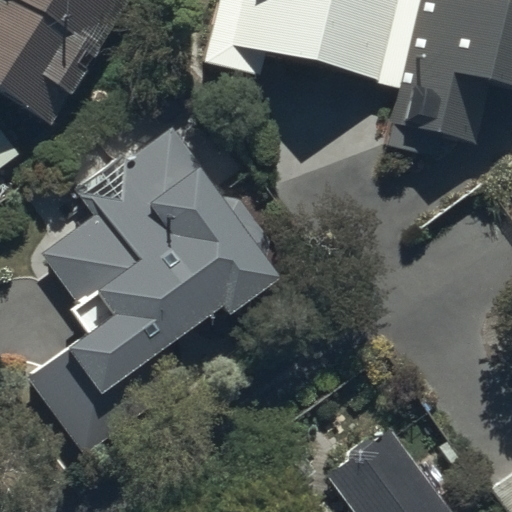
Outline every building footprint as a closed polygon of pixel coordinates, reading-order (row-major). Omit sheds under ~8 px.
[(0,0),(0,97),(45,125),(121,0),(0,0)] [(511,0),(216,0),(203,59),(258,72),(263,50),(395,80),(381,142),(480,164),(499,82),(511,84),(511,0)] [(88,319),(23,365),(83,448),(191,371),(166,337),(221,297),(224,301),(276,263),(257,236),(267,229),(236,186),(254,173),(202,100),(23,229),(88,319)] [(459,511),(392,420),(322,471),(352,511),(459,511)] [(511,511),(511,470),(490,487),(508,511),(511,511)]
